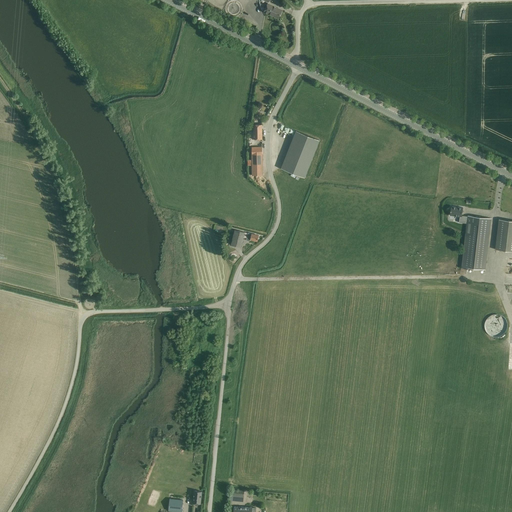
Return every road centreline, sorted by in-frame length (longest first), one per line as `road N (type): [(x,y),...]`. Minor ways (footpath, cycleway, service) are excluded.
road 1 (unclassified): [(8,511),(68,393),(84,315),(230,305)]
road 2 (unknown): [(499,170),(487,271),(480,275),(234,279)]
road 3 (unclassified): [(230,305),(237,271),(277,223),(269,123),(295,66)]
road 4 (track): [(84,315),(54,169),(0,80)]
road 5 (secondary): [(511,176),(295,66)]
road 6 (unclassified): [(209,511),(230,305)]
road 7 (unclassified): [(295,66),(305,7),(442,0)]
road 8 (secondary): [(295,66),(164,0)]
